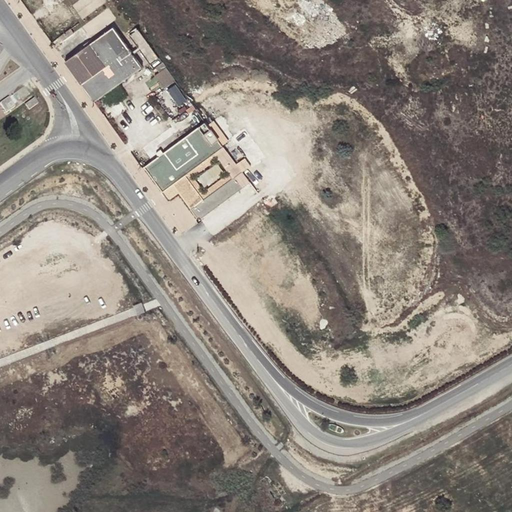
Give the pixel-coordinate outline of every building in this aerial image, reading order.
[(113,29),(66,63),(95,102),(142,68),(113,29)] [(159,60),(138,31),(130,37),(151,66),(159,60)] [(176,84),(166,70),(155,78),(166,92),(176,84)] [(11,97),(2,103),(8,112),(17,105),(11,97)] [(25,107),(29,112),(38,105),(34,100),(25,107)] [(223,148),(205,123),(145,168),(163,192),(173,185),(179,193),(186,187),(184,183),(186,182),(184,177),(212,156),(223,148)] [(236,178),(243,188),(250,183),(223,148),(212,156),(217,162),(229,175),(233,179),(236,178)] [(186,187),(179,193),(191,210),(195,207),(192,203),(199,197),(203,201),(233,179),(229,175),(205,193),(194,179),(217,162),(212,156),(184,177),(186,182),(184,183),(186,187)] [(199,220),(243,188),(236,178),(233,179),(203,201),(199,197),(192,203),(195,207),(191,210),(199,220)]
